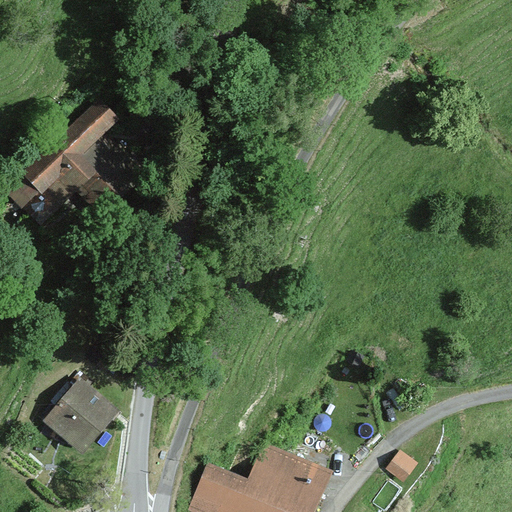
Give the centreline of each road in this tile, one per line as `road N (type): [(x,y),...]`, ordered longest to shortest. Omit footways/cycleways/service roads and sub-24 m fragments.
road 1 (track): [(164,492),(264,226),(369,51),(418,0)]
road 2 (unclassified): [(133,511),(160,320),(231,0)]
road 3 (unclassified): [(332,511),(407,429),(445,407),(511,391)]
